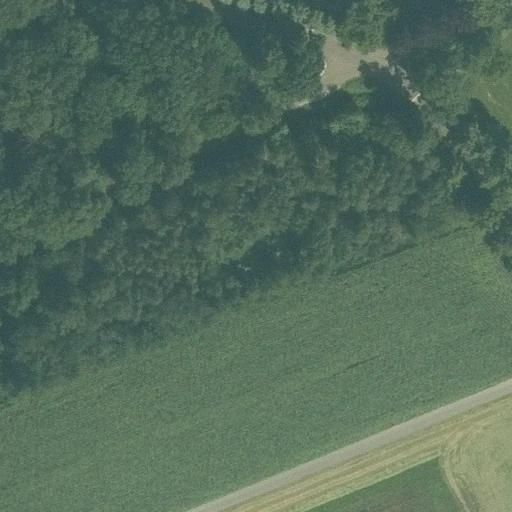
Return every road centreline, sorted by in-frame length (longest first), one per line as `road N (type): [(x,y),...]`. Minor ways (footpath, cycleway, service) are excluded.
road 1 (unclassified): [(0,249),(375,61)]
road 2 (unknown): [(511,368),(171,511)]
road 3 (unclassified): [(511,214),(375,61)]
road 4 (unclassified): [(375,61),(188,0)]
road 5 (unclassified): [(375,61),(498,0)]
